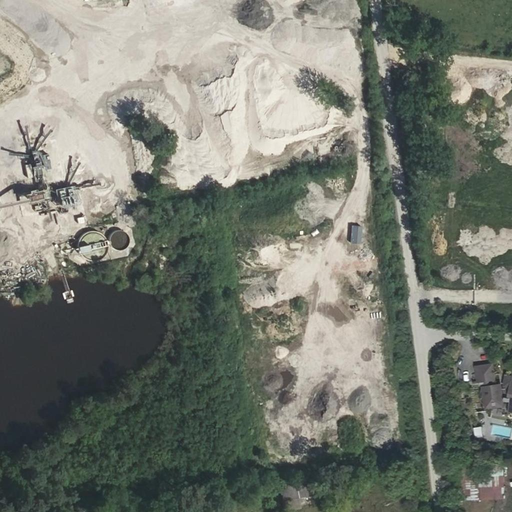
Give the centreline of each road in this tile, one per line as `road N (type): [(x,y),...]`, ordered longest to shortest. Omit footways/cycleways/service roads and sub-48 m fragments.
road 1 (track): [(442,511),(377,0)]
road 2 (unknown): [(160,54),(0,133)]
